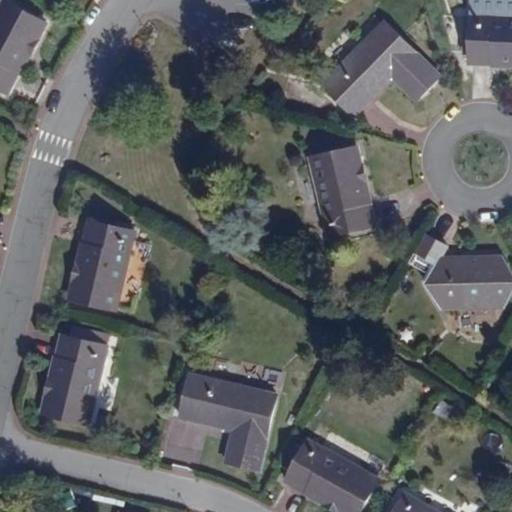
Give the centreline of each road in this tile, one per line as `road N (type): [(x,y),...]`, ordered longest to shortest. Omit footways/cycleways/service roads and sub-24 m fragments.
road 1 (residential): [(0,371),(54,144),(132,0)]
road 2 (residential): [(0,444),(236,511)]
road 3 (residential): [(511,124),(480,111),(441,132),(438,177),(472,203)]
